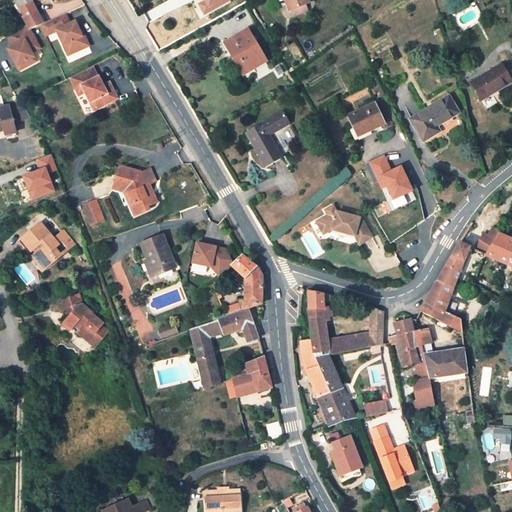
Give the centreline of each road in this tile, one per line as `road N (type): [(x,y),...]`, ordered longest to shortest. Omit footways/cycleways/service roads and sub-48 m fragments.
road 1 (tertiary): [(274,280),(107,0)]
road 2 (residential): [(511,175),(463,219),(420,288),(400,300),(375,300),(291,273),(274,280)]
road 3 (tertiary): [(299,459),(274,280)]
road 4 (residential): [(178,511),(195,472),(251,455),(299,459)]
